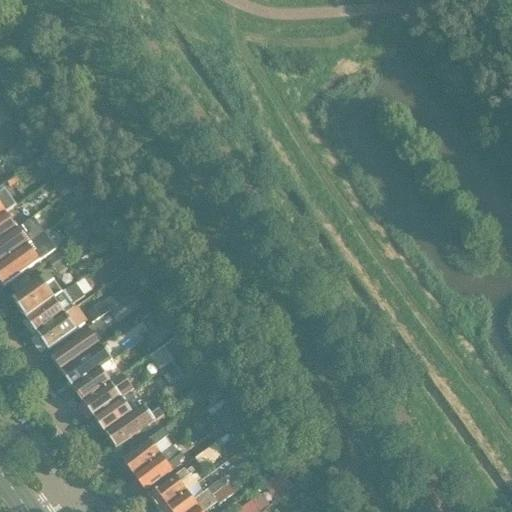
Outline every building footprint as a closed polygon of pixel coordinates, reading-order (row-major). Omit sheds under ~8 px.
[(14,92),(0,102),(8,112),(22,102),(23,101),(16,91),(14,92)] [(0,131),(13,121),(0,102),(0,131)] [(42,133),(31,141),(39,153),(50,146),(42,133)] [(71,171),(62,177),(70,189),(80,183),(71,170),(71,171)] [(81,184),(72,191),(77,198),(86,191),(81,184)] [(0,203),(12,194),(8,189),(0,194),(0,203)] [(0,241),(16,230),(5,216),(0,219),(0,241)] [(0,265),(41,237),(29,221),(16,230),(0,241),(0,265)] [(41,237),(0,265),(0,282),(3,288),(52,253),(41,237)] [(80,240),(60,254),(67,265),(87,251),(80,240)] [(125,262),(112,271),(118,279),(130,270),(125,262)] [(25,319),(26,320),(62,294),(49,275),(13,301),(19,309),(18,312),(22,319),(25,319)] [(26,320),(37,335),(73,310),(71,307),(86,296),(77,283),(62,294),(26,320)] [(133,296),(110,312),(117,322),(140,306),(133,296)] [(85,315),(91,325),(109,313),(102,303),(85,315)] [(84,325),(73,310),(37,335),(48,351),(84,325)] [(157,346),(172,335),(165,325),(150,335),(157,346)] [(62,374),(97,349),(100,347),(89,331),(51,359),(62,374)] [(180,338),(165,348),(176,363),(186,378),(202,368),(180,338)] [(160,374),(176,363),(165,348),(150,359),(160,374)] [(62,374),(73,390),(109,365),(97,349),(62,374)] [(186,378),(176,363),(160,374),(171,389),(186,378)] [(73,390),(83,405),(119,380),(109,365),(73,390)] [(83,405),(94,420),(130,395),(134,392),(123,377),(119,380),(83,405)] [(141,410),(130,395),(94,420),(105,435),(132,416),(141,410)] [(232,405),(226,397),(208,411),(213,418),(232,405)] [(234,403),(215,417),(228,435),(247,421),(234,403)] [(132,416),(105,435),(116,451),(163,418),(159,411),(150,417),(144,407),(141,410),(132,416)] [(123,461),(134,477),(172,448),(165,439),(169,437),(164,430),(123,461)] [(213,446),(194,460),(200,468),(219,455),(213,446)] [(172,448),(134,477),(145,493),(181,466),(179,463),(184,459),(182,456),(179,458),(172,448)] [(232,483),(234,481),(242,475),(237,468),(227,476),(232,483)] [(149,498),(159,511),(161,511),(195,487),(188,478),(194,473),(191,469),(185,473),(184,471),(149,498)] [(276,500),(291,489),(280,474),(265,485),(276,500)] [(195,487),(161,511),(193,511),(210,499),(210,498),(228,485),(223,479),(202,496),(195,487)] [(193,511),(205,511),(216,504),(218,506),(240,489),(234,481),(232,483),(210,499),(193,511)] [(239,511),(258,511),(252,503),(239,511)]
